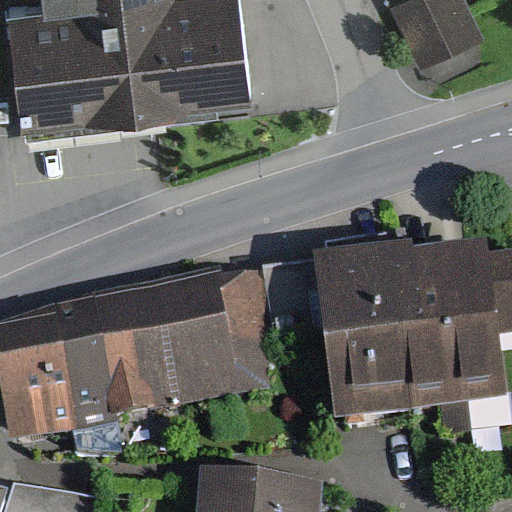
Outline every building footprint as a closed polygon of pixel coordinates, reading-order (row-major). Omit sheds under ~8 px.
[(8,0),(23,120),(145,105),(251,93),(240,0),(8,0)] [(460,0),(414,0),(393,10),(419,68),(479,42),(460,0)] [(409,265),(427,414),(509,406),(499,341),(511,338),(511,263),(490,266),(488,254),(409,265)] [(427,414),(409,265),(408,256),(321,266),(339,424),(427,414)] [(77,460),(122,460),(115,426),(278,390),(253,273),(46,318),(72,437),(77,460)] [(46,318),(0,329),(0,386),(10,448),(72,437),(46,318)] [(204,485),(201,511),(315,511),(317,495),(266,490),(204,485)] [(90,511),(91,496),(17,491),(11,511),(90,511)]
